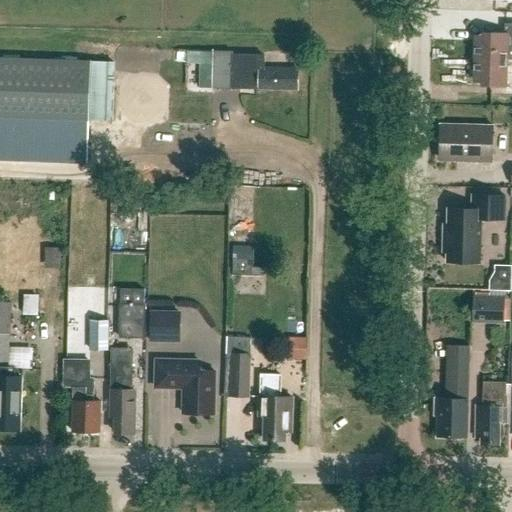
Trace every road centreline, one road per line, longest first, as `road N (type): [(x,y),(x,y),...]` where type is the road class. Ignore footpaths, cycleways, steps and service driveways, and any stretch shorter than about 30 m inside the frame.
road 1 (residential): [(408,468),(421,0)]
road 2 (unclassified): [(0,465),(379,476),(408,468)]
